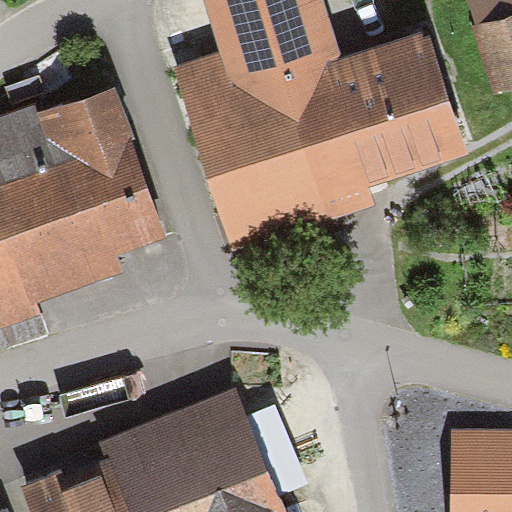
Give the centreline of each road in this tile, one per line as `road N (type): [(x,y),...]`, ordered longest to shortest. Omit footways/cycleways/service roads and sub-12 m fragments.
road 1 (residential): [(117,0),(217,309)]
road 2 (unclassified): [(217,309),(0,380)]
road 3 (unclassified): [(511,385),(328,344)]
road 4 (residential): [(328,344),(352,511)]
